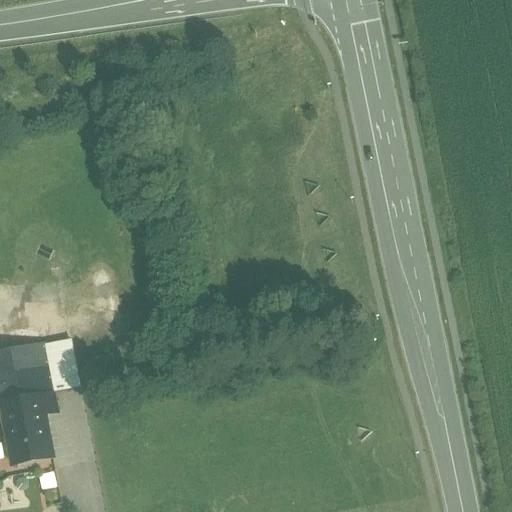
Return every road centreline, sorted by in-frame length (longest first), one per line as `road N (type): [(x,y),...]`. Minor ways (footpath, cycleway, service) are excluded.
road 1 (secondary): [(463,511),(351,0)]
road 2 (trunk): [(0,25),(153,1)]
